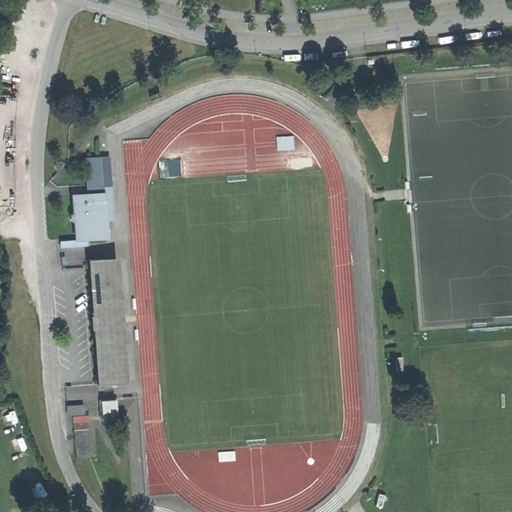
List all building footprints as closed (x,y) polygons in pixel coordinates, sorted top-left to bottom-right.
[(103,194),(72,195),(73,214),(72,214),(70,216),(70,217),(70,219),(71,221),(73,221),(74,221),(75,240),(105,238),(103,194)] [(110,259),(89,261),(99,384),(120,382),(110,259)] [(117,399),(100,401),(102,419),(118,418),(117,399)] [(73,422),(74,430),(88,429),(88,421),(73,422)] [(88,429),(74,430),(76,459),(90,458),(88,429)]
